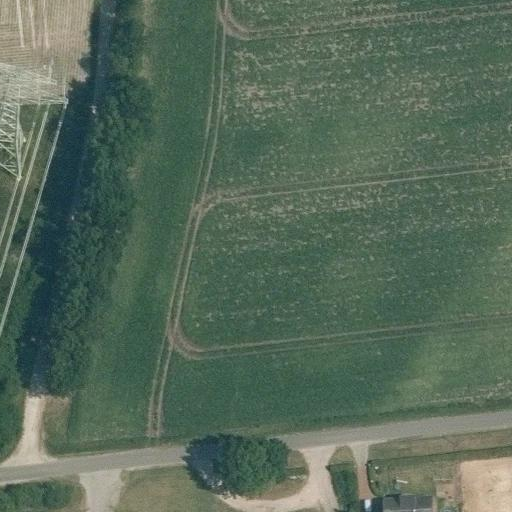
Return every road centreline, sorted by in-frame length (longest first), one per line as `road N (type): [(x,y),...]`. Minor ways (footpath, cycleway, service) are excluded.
road 1 (unclassified): [(0,474),(511,417)]
road 2 (track): [(31,471),(38,364),(106,95),(113,0)]
